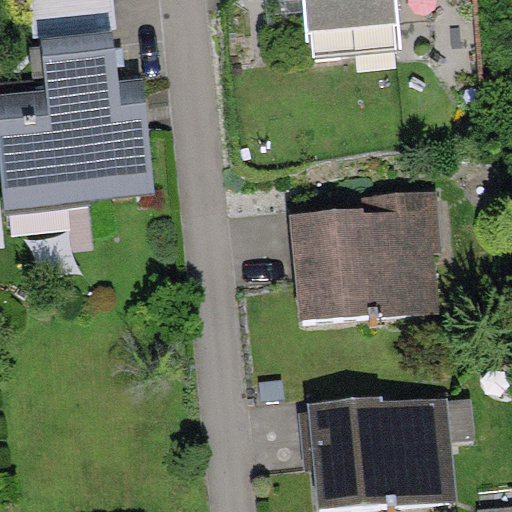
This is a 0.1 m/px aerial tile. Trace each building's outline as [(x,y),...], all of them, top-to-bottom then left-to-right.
[(46,0),(48,35),(125,30),(123,0),(46,0)] [(396,0),(322,0),(326,46),(400,40),(396,0)] [(126,51),(55,56),(59,99),(0,103),(0,106),(8,214),(158,203),(150,94),(129,96),(126,51)] [(435,206),(303,218),(312,323),(444,311),(435,206)] [(451,402),(319,412),(326,511),(410,511),(459,508),(451,402)]
